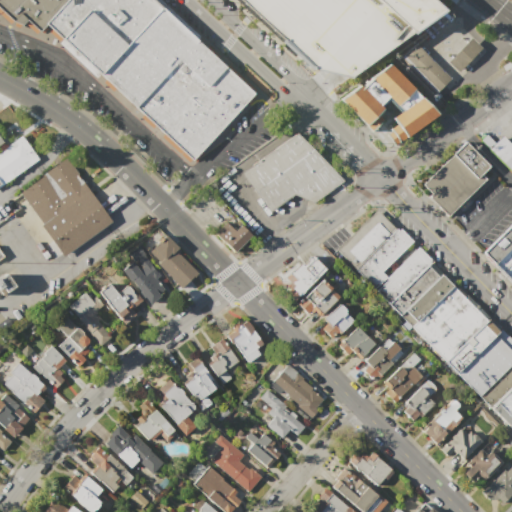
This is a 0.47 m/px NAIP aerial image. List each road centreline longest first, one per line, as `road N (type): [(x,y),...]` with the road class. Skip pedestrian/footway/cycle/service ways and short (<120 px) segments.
road 1 (secondary): [(461,511),(117,161),(0,77)]
road 2 (residential): [(380,179),(137,359),(65,428),(0,508)]
road 3 (tertiary): [(511,314),(380,179)]
road 4 (tertiary): [(185,0),(297,96)]
road 5 (residential): [(357,406),(267,511)]
road 6 (residential): [(189,176),(297,96)]
road 7 (tertiary): [(297,96),(286,71),(208,0)]
